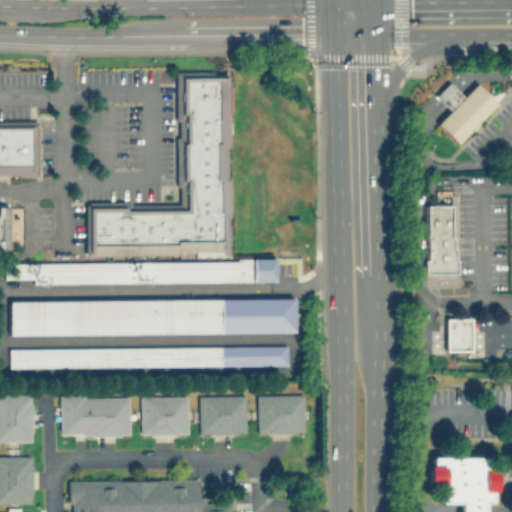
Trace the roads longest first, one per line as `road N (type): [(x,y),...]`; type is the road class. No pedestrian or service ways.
road 1 (primary): [(339,33),(339,511)]
road 2 (primary): [(377,511),(377,98)]
road 3 (tertiary): [(339,5),(5,3)]
road 4 (tertiary): [(0,31),(185,33)]
road 5 (tertiary): [(185,33),(339,33)]
road 6 (tertiary): [(377,34),(511,32)]
